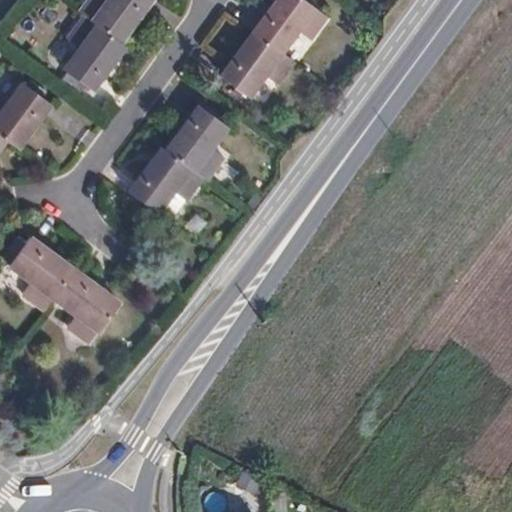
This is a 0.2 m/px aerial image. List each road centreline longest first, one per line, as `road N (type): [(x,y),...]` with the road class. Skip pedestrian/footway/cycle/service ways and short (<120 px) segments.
road 1 (primary): [(274,255),(460,0)]
road 2 (primary): [(274,255),(167,376),(133,436),(85,495)]
road 3 (primary): [(136,511),(155,450),(274,255)]
road 4 (residential): [(73,192),(210,0)]
